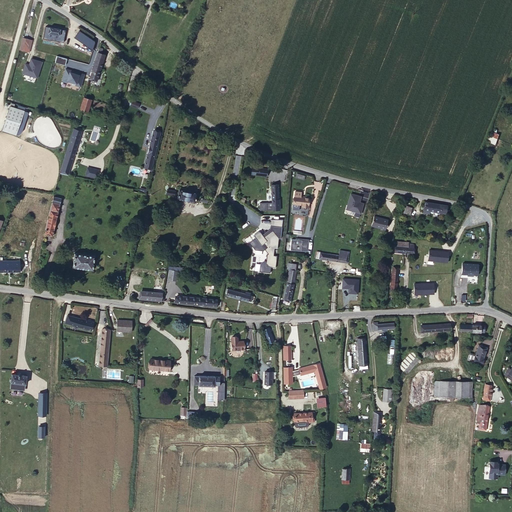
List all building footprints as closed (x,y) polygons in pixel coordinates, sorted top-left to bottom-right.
[(43,30),(45,31),(57,33),(59,34),(60,28),(44,24),(43,30)] [(83,38),(85,33),(73,29),(72,34),(83,38)] [(27,38),(20,35),(17,48),(23,49),(27,38)] [(99,54),(96,53),(93,61),(101,63),(103,55),(99,54)] [(93,61),(88,80),(96,83),(101,63),(93,61)] [(65,70),(62,81),(80,86),(84,75),(65,70)] [(20,92),(7,88),(4,99),(16,103),(20,92)] [(84,99),(80,110),(88,112),(91,101),(84,99)] [(12,104),(8,102),(0,125),(0,130),(13,135),(21,111),(11,107),(12,104)] [(74,128),(68,146),(77,149),(83,130),(74,128)] [(146,167),(154,169),(163,131),(155,129),(146,167)] [(495,144),(499,133),(491,130),(487,141),(495,144)] [(68,146),(59,172),(69,175),(77,149),(68,146)] [(249,176),(257,176),(257,169),(250,168),(249,176)] [(270,203),(270,210),(277,210),(277,199),(276,199),(275,184),(269,184),(270,203)] [(191,191),(174,187),(172,197),(189,200),(191,191)] [(297,197),(290,196),(289,203),(300,205),(299,207),(305,208),(306,196),(301,196),(300,197),(297,197)] [(59,201),(56,200),(54,207),(63,208),(65,202),(59,201)] [(270,210),(270,203),(257,203),(258,211),(270,210)] [(442,207),(420,204),(418,213),(421,213),(422,210),(425,210),(441,212),(442,207)] [(63,208),(54,207),(46,237),(55,239),(63,208)] [(384,222),(370,218),(367,229),(381,232),(384,222)] [(281,239),(283,220),(271,220),(270,230),(262,236),(259,232),(254,237),(261,246),(264,245),(266,248),(264,250),(267,254),(266,256),(265,268),(275,269),(276,257),(273,257),(274,248),(277,249),(278,239),(281,239)] [(308,238),(290,237),(290,249),(307,250),(308,238)] [(389,246),(389,252),(412,254),(413,244),(407,243),(407,246),(394,246),(389,246)] [(345,259),(336,258),(330,257),(315,256),(315,262),(344,266),(345,259)] [(95,260),(75,257),(73,269),(93,272),(95,260)] [(471,269),(471,258),(457,259),(457,269),(471,269)] [(7,264),(6,264),(5,275),(21,276),(21,266),(12,265),(12,263),(7,263),(7,264)] [(282,300),(289,302),(293,270),(287,269),(287,272),(284,272),(283,276),(286,277),(282,300)] [(160,299),(162,291),(140,288),(139,296),(160,299)] [(252,305),(254,296),(226,290),(224,298),(252,305)] [(214,306),(215,299),(175,294),(174,300),(214,306)] [(96,318),(69,313),(68,321),(95,326),(96,318)] [(134,317),(120,317),(120,327),(134,328),(134,317)] [(422,332),(449,328),(449,319),(420,324),(422,332)] [(468,330),(478,331),(477,329),(483,330),(484,322),(468,322),(456,321),(456,328),(467,329),(468,330)] [(268,326),(262,327),(267,343),(273,342),(268,326)] [(113,327),(104,327),(103,361),(111,362),(113,327)] [(244,336),(232,336),(231,345),(244,345),(244,336)] [(363,336),(354,337),(357,367),(366,367),(363,336)] [(472,354),(481,358),(486,344),(477,341),(474,350),(472,354)] [(409,351),(394,366),(396,369),(398,367),(403,372),(417,358),(409,351)] [(151,368),(167,371),(165,359),(152,357),(151,368)] [(322,379),(318,360),(313,362),(315,368),(319,387),(323,385),(322,379)] [(315,368),(313,362),(298,365),(300,371),(315,368)] [(28,372),(14,371),(13,380),(28,382),(28,372)] [(219,373),(195,373),(194,382),(219,382),(219,373)] [(433,394),(470,394),(470,379),(463,379),(463,376),(455,376),(454,379),(434,379),(433,394)] [(389,386),(381,386),(381,398),(388,398),(389,386)] [(41,411),(49,412),(50,389),(47,388),(47,390),(42,390),(41,411)] [(325,396),(315,397),(316,407),(326,406),(325,396)] [(486,399),(479,398),(475,427),(482,428),(486,399)] [(311,409),(294,411),(295,421),(312,419),(311,409)] [(48,427),(41,426),(40,438),(48,439),(48,427)] [(369,452),(370,443),(360,442),(359,451),(369,452)] [(490,462),(485,461),(484,479),(493,480),(493,475),(500,476),(501,466),(494,465),(494,463),(490,462)]
